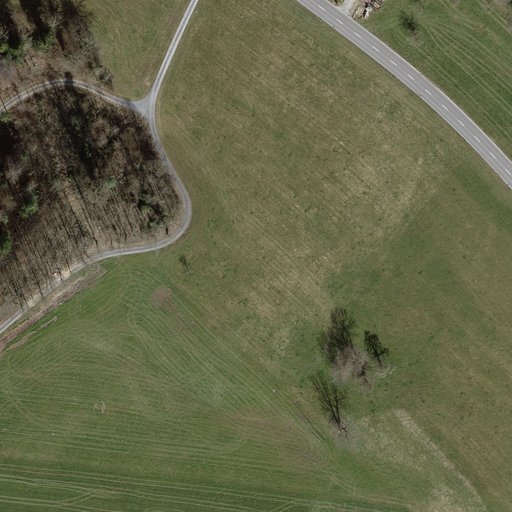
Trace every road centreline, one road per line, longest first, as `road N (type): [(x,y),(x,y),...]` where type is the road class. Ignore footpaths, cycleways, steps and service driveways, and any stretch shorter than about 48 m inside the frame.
road 1 (track): [(195,0),(151,106),(154,135),(187,201),(180,230),(158,245),(81,262),(0,328)]
road 2 (tertiary): [(511,178),(403,71),(309,0)]
road 3 (track): [(151,113),(68,81),(34,89),(0,112)]
